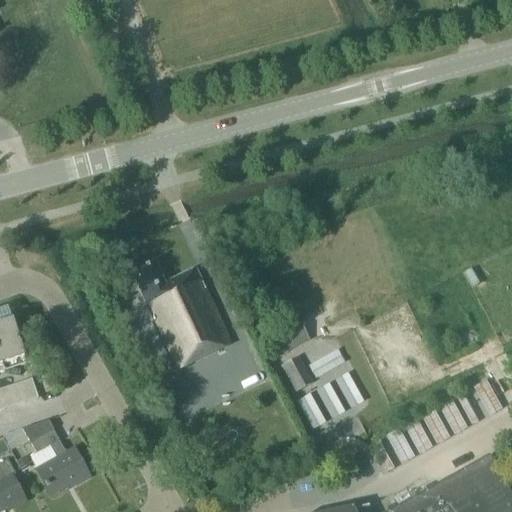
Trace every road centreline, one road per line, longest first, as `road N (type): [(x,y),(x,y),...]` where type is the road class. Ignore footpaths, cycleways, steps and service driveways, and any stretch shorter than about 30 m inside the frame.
road 1 (tertiary): [(511,50),(98,162)]
road 2 (unclassified): [(173,508),(59,302),(39,286),(0,285)]
